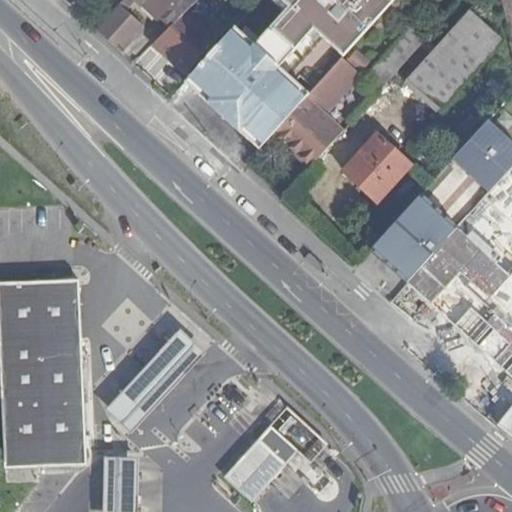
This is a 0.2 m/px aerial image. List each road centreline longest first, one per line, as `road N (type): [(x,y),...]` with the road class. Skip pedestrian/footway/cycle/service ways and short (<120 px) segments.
road 1 (primary): [(511,481),(0,16)]
road 2 (primary): [(0,67),(156,245),(312,378),(361,434),(409,511)]
